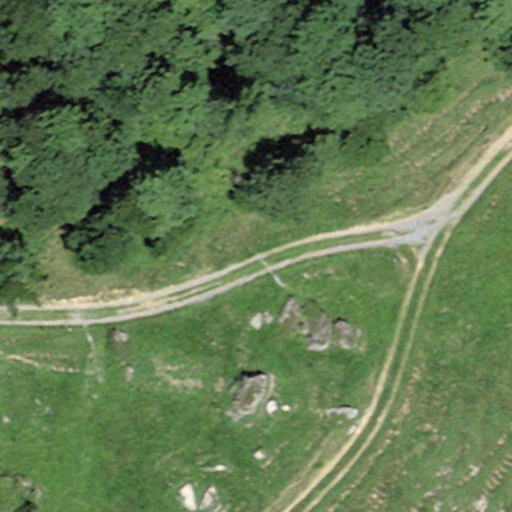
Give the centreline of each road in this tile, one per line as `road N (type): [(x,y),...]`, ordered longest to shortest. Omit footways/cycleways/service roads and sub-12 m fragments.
road 1 (track): [(436,236),(140,308),(0,315)]
road 2 (track): [(511,142),(436,236),(372,436),(293,511)]
